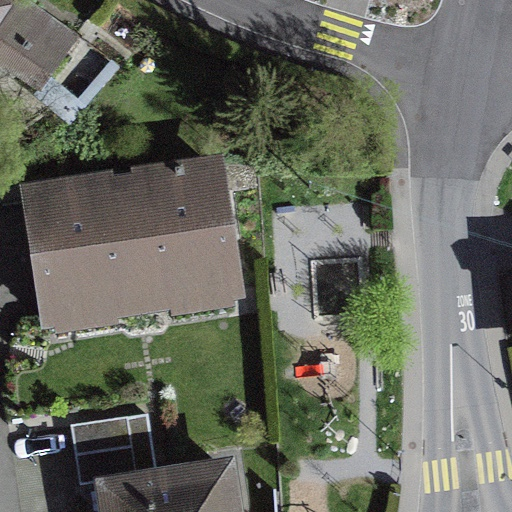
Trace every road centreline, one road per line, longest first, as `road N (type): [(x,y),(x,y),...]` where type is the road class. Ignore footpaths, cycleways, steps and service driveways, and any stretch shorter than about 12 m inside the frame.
road 1 (residential): [(468,511),(445,183),(458,71)]
road 2 (residential): [(458,71),(253,0)]
